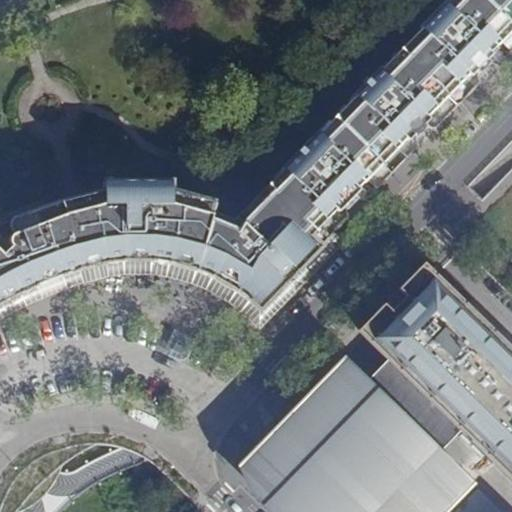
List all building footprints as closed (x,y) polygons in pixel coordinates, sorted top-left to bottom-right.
[(511,0),(449,0),(446,4),(444,2),(425,20),(427,23),(374,78),(371,76),(359,89),(355,96),(313,139),(311,137),(293,156),(302,164),(296,170),(289,164),(235,220),(212,211),(214,203),(171,191),(163,190),(110,190),(103,192),(107,207),(91,210),(105,264),(122,263),(150,262),(180,267),(208,277),(236,292),(248,301),(259,310),(348,218),(346,210),(347,209),(344,206),(344,201),(349,196),(353,196),(357,200),(357,199),(365,201),(418,147),(416,139),(413,135),(413,130),(418,125),(423,125),(429,119),(427,117),(430,113),(430,103),(455,77),(465,78),(468,74),(471,77),(477,70),(477,65),(481,61),(486,61),(498,49),(496,47),(500,42),(495,37),(508,23),(511,19),(511,0)] [(500,42),(511,30),(511,26),(508,23),(495,37),(500,42)] [(477,65),(477,70),(480,73),(489,64),(486,61),(481,61),(477,65)] [(413,135),(416,139),(426,128),(423,125),(418,125),(413,130),(413,135)] [(302,164),(293,156),(287,162),(289,164),(296,170),(302,164)] [(107,207),(103,192),(87,196),(91,210),(107,207)] [(91,210),(87,196),(75,199),(62,202),(65,217),(79,270),(90,268),(105,264),(91,210)] [(344,206),(347,209),(351,205),(357,200),(353,196),(349,196),(344,201),(344,206)] [(60,203),(46,207),(50,222),(65,217),(62,202),(60,203)] [(0,304),(8,300),(37,286),(79,270),(65,217),(50,222),(46,207),(0,224),(0,304)] [(396,320),(380,330),(391,346),(419,391),(429,384),(438,378),(454,367),(477,345),(428,298),(412,310),(396,320)] [(239,468),(283,511),(437,511),(469,479),(420,431),(410,421),(398,409),(346,359),(239,468)] [(491,376),(479,382),(474,386),(461,397),(456,402),(445,415),(469,438),(482,451),(486,455),(511,480),(511,367),(508,368),(499,372),(491,376)]
